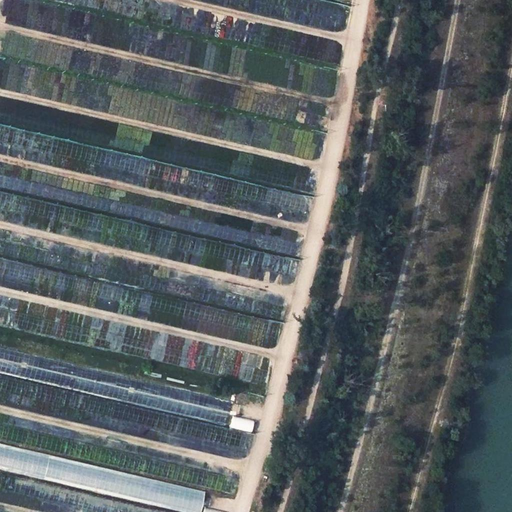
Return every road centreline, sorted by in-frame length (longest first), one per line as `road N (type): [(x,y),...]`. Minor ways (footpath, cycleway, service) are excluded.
road 1 (track): [(278,511),(347,256),(398,0)]
road 2 (track): [(454,0),(425,154),(337,511)]
